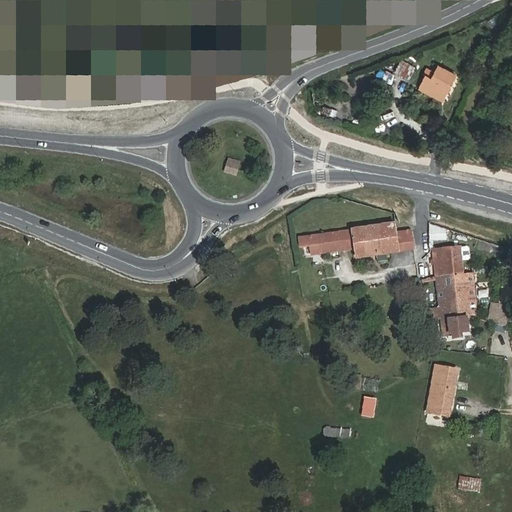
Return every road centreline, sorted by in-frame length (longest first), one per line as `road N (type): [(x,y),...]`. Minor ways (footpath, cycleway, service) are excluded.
road 1 (tertiary): [(190,254),(159,270),(140,268),(0,212)]
road 2 (tertiary): [(476,0),(299,77)]
